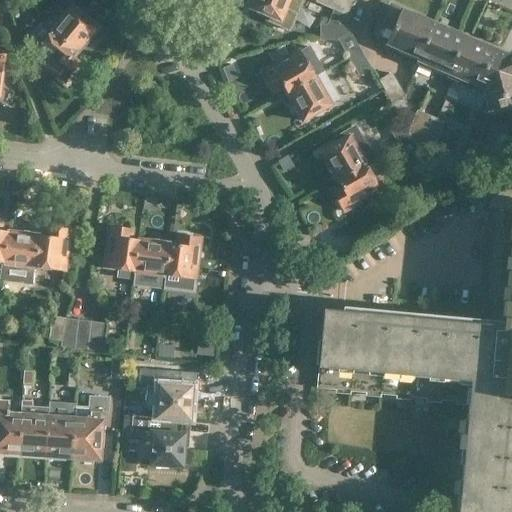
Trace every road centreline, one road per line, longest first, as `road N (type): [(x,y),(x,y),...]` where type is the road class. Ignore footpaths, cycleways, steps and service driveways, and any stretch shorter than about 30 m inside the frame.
road 1 (residential): [(235,511),(257,205),(166,23),(170,0)]
road 2 (residential): [(0,161),(90,162),(185,181)]
